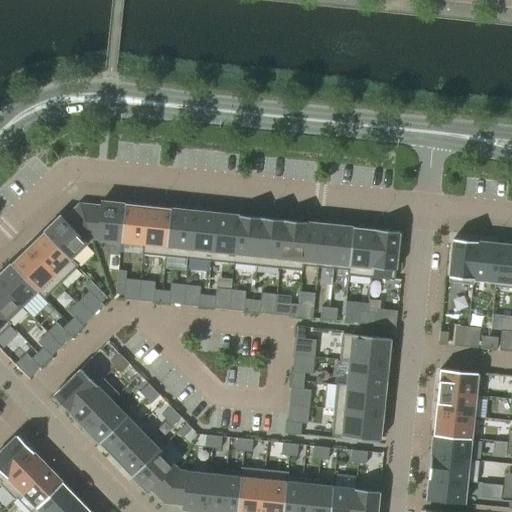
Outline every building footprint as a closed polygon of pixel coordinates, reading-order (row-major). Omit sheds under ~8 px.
[(100,206),(79,203),(91,239),(121,242),(125,203),(101,201),(100,206)] [(60,215),(43,232),(70,259),(71,259),(91,239),(79,203),(63,218),(60,215)] [(125,203),(121,242),(142,244),(143,244),(147,206),(125,203)] [(142,244),(141,254),(165,256),(170,208),(147,206),(143,244),(142,244)] [(170,208),(165,256),(188,258),(193,210),(170,208)] [(193,210),(188,258),(210,261),(215,213),(193,210)] [(215,213),(210,261),(233,263),(238,215),(215,213)] [(238,215),(233,263),(256,265),(261,217),(238,215)] [(261,217),(256,265),(278,268),(283,220),(261,217)] [(283,220),(278,268),(302,270),(303,265),(302,265),(306,222),(283,220)] [(306,222),(302,265),(303,265),(317,267),(322,224),(306,222)] [(322,224),(317,267),(333,268),(337,225),(322,224)] [(337,225),(333,268),(347,270),(348,270),(353,227),(337,225)] [(347,270),(347,275),(370,277),(375,229),(353,227),(348,270),(347,270)] [(375,229),(370,277),(394,280),(399,232),(375,229)] [(43,232),(26,248),(60,282),(77,266),(71,259),(70,259),(43,232)] [(453,239),(448,282),(473,284),(473,279),(472,279),(476,241),(453,239)] [(476,241),(472,279),(473,279),(494,281),(495,282),(499,244),(476,241)] [(494,281),(494,286),(511,288),(511,244),(499,244),(495,282),(494,281)] [(26,248),(10,263),(37,291),(36,292),(43,299),(60,282),(26,248)] [(10,263),(0,273),(0,284),(22,306),(36,292),(37,291),(10,263)] [(118,270),(117,282),(125,283),(125,279),(126,271),(118,270)] [(90,280),(84,285),(89,291),(92,294),(98,288),(90,280)] [(117,282),(115,294),(123,295),(124,295),(125,283),(117,282)] [(0,314),(6,321),(7,321),(22,306),(0,284),(0,314)] [(98,288),(92,294),(101,303),(106,297),(98,288)] [(154,289),(152,301),(160,302),(162,290),(154,289)] [(162,290),(160,302),(168,303),(170,291),(162,290)] [(199,294),(198,306),(206,307),(207,295),(199,294)] [(207,295),(206,307),(214,308),(215,296),(207,295)] [(244,299),(243,311),(251,312),(252,300),(244,299)] [(252,300),(251,312),(259,312),(260,300),(252,300)] [(290,303),(288,315),(296,316),(298,304),(290,303)] [(298,304),(296,316),(304,317),(306,305),(298,304)] [(321,307),(320,319),(327,320),(329,307),(321,307)] [(329,307),(327,320),(336,320),(337,308),(329,307)] [(359,311),(358,323),(366,324),(367,312),(359,311)] [(367,312),(366,324),(374,324),(375,312),(367,312)] [(0,314),(0,334),(10,324),(7,321),(6,321),(0,314)] [(74,317),(68,323),(76,331),(82,326),(74,317)] [(68,323),(62,328),(70,337),(76,331),(68,323)] [(297,326),(296,338),(304,339),(305,327),(297,326)] [(439,331),(438,343),(447,343),(448,332),(439,331)] [(339,360),(349,361),(349,360),(387,364),(390,338),(342,333),(339,360)] [(481,335),(480,347),(488,348),(489,336),(481,335)] [(489,336),(488,348),(496,349),(498,337),(489,336)] [(43,347),(37,353),(45,362),(51,356),(49,354),(43,347)] [(118,352),(109,361),(115,367),(123,358),(118,352)] [(37,353),(31,359),(40,367),(45,362),(37,353)] [(123,358),(115,367),(120,372),(129,364),(123,358)] [(346,384),(346,385),(385,389),(387,364),(349,360),(349,361),(346,384)] [(84,365),(52,396),(68,412),(99,381),(84,365)] [(440,369),(437,391),(475,395),(477,373),(440,369)] [(292,372),(291,380),(303,381),(304,373),(292,372)] [(99,381),(68,412),(83,427),(111,400),(112,401),(119,394),(102,377),(99,381)] [(291,380),(290,388),(302,389),(303,381),(291,380)] [(148,383),(139,392),(145,398),(153,389),(148,383)] [(337,383),(334,409),(382,414),(385,389),(346,385),(346,384),(337,383)] [(153,389),(145,398),(150,403),(159,395),(153,389)] [(437,391),(435,413),(473,417),(475,395),(437,391)] [(111,400),(83,427),(98,443),(126,416),(125,415),(112,401),(111,400)] [(170,406),(161,414),(167,420),(175,412),(170,406)] [(334,409),(331,436),(380,440),(382,414),(334,409)] [(126,416),(98,443),(109,454),(137,427),(138,428),(141,424),(129,412),(125,415),(126,416)] [(175,412),(167,420),(172,426),(181,417),(175,412)] [(435,413),(433,434),(470,438),(473,417),(435,413)] [(287,421),(286,433),(294,434),(295,422),(287,421)] [(186,423),(177,431),(183,437),(192,429),(186,423)] [(137,427),(109,454),(120,465),(148,438),(147,437),(138,428),(137,427)] [(148,438),(120,465),(131,476),(159,449),(160,450),(163,447),(151,434),(147,437),(148,438)] [(430,455),(430,456),(468,460),(470,438),(433,434),(431,455),(430,455)] [(17,435),(0,451),(0,481),(1,482),(33,451),(17,435)] [(205,435),(204,447),(212,447),(213,435),(205,435)] [(213,435),(212,447),(220,448),(221,436),(213,435)] [(236,438),(235,450),(243,451),(244,439),(236,438)] [(244,439),(243,451),(251,452),(252,439),(244,439)] [(282,442),(280,455),(288,455),(290,443),(282,442)] [(290,443),(288,455),(296,456),(298,444),(290,443)] [(313,446),(311,458),(319,459),(321,447),(313,446)] [(321,447),(319,459),(327,460),(329,447),(321,447)] [(159,449),(131,476),(147,493),(150,489),(163,503),(179,470),(160,450),(159,449)] [(351,450),(350,462),(358,463),(359,451),(351,450)] [(0,481),(0,484),(15,500),(17,498),(16,498),(48,467),(33,451),(1,482),(0,481)] [(359,451),(358,463),(366,463),(367,451),(359,451)] [(430,456),(428,477),(466,481),(468,460),(430,456)] [(48,467),(16,498),(17,498),(29,511),(31,511),(63,482),(48,467)] [(241,472),(236,511),(259,511),(264,469),(240,467),(240,472),(241,472)] [(264,469),(259,511),(282,511),(286,476),(287,477),(288,472),(264,469)] [(179,470),(163,503),(182,505),(182,509),(205,511),(209,473),(179,470)] [(225,475),(221,511),(236,511),(241,472),(240,472),(224,470),(224,475),(225,475)] [(209,473),(205,511),(207,511),(221,511),(225,475),(224,475),(209,473)] [(286,476),(282,511),(298,511),(302,478),(287,477),(286,476)] [(428,478),(426,500),(464,504),(466,481),(428,477),(428,478)] [(302,478),(298,511),(313,511),(317,484),(318,485),(318,480),(302,478)] [(63,482),(31,511),(62,511),(78,498),(63,482)] [(355,488),(352,511),(376,511),(379,486),(354,483),(354,488),(355,488)] [(482,483),(481,495),(500,497),(501,485),(482,483)] [(317,484),(313,511),(329,511),(332,486),(318,485),(317,484)] [(332,486),(329,511),(352,511),(355,488),(354,488),(332,486)] [(91,511),(78,498),(62,511),(91,511)]
